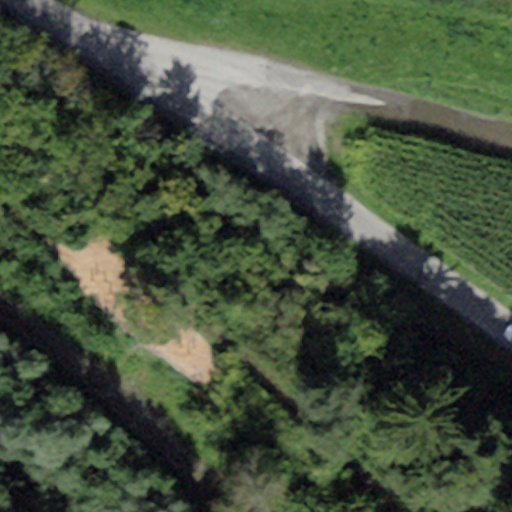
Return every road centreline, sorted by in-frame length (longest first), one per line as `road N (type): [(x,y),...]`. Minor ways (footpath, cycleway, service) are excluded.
road 1 (unclassified): [(32,0),(160,79),(511,332)]
road 2 (track): [(0,254),(67,297),(275,511)]
road 3 (track): [(160,79),(292,86),(511,139)]
